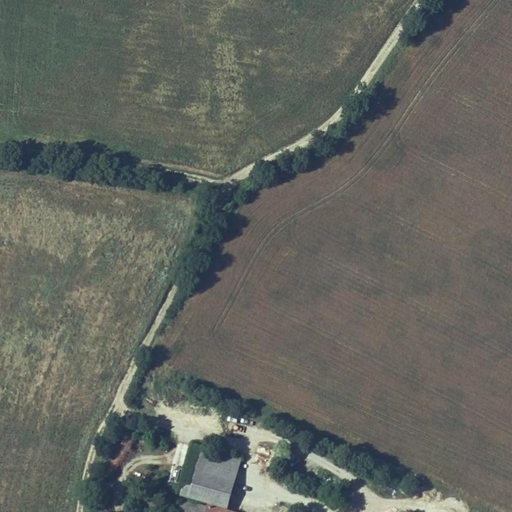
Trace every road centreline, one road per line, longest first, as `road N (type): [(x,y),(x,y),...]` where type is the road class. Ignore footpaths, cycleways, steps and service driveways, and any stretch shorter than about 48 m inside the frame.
road 1 (track): [(0,148),(230,183),(308,139),(346,106),(423,0)]
road 2 (track): [(81,511),(101,427),(230,183)]
